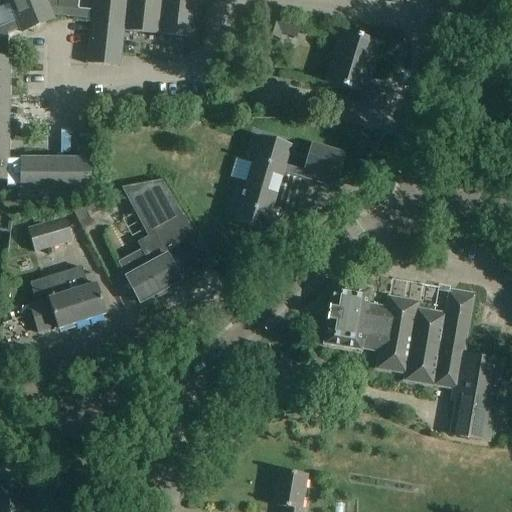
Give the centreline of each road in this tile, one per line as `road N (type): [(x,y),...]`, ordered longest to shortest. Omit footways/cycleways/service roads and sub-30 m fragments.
road 1 (residential): [(29,415),(38,369),(205,316),(225,321),(238,336)]
road 2 (secondary): [(238,336),(361,228),(415,205)]
road 3 (tertiary): [(415,205),(408,141),(436,0)]
road 4 (secondary): [(29,415),(107,407),(171,384)]
road 5 (unclassified): [(159,511),(190,449),(171,384)]
